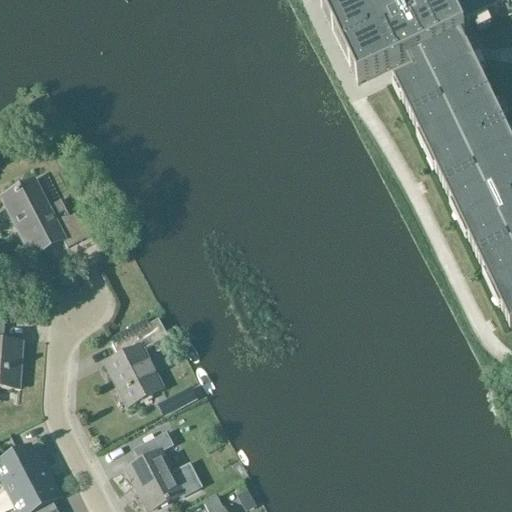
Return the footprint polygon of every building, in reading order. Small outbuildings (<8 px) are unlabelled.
[(511,0),(343,0),(330,7),(367,84),(406,65),(411,76),(393,85),(394,87),(400,84),(408,101),(402,104),(418,138),(424,135),(441,171),(435,174),(451,207),(457,204),(474,240),(468,243),(484,276),(490,273),(507,309),(501,312),(510,330),(511,329),(511,145),(467,50),(466,50),(460,39),(465,37),(463,34),(511,10),(511,0)] [(34,186),(2,202),(31,258),(62,242),(67,251),(82,244),(61,204),(47,211),(34,186)] [(168,340),(158,322),(111,346),(119,360),(105,367),(127,410),(163,391),(143,352),(168,340)] [(0,391),(19,392),(23,346),(1,345),(3,326),(0,325),(0,391)] [(161,454),(126,472),(146,511),(153,511),(182,497),(184,500),(199,492),(188,472),(174,479),(162,454),(173,449),(166,436),(155,442),(161,454)] [(30,450),(0,465),(0,479),(17,511),(55,511),(52,506),(61,501),(50,480),(46,482),(30,450)] [(246,490),(236,496),(240,505),(251,499),(246,490)] [(203,504),(207,511),(223,511),(216,498),(203,504)]
